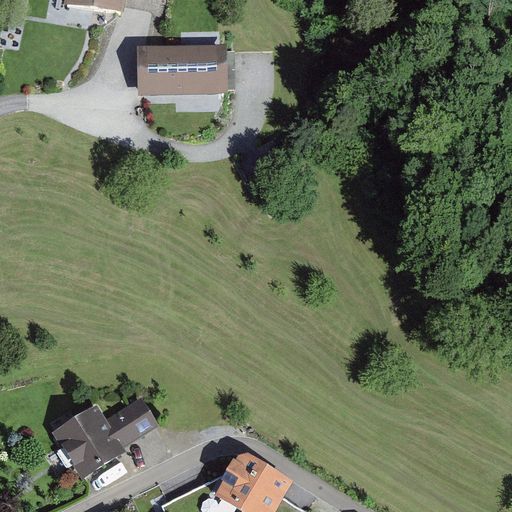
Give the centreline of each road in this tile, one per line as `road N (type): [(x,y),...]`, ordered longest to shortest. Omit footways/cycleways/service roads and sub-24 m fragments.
road 1 (residential): [(87,511),(226,446),(345,511)]
road 2 (unknown): [(108,118),(154,0)]
